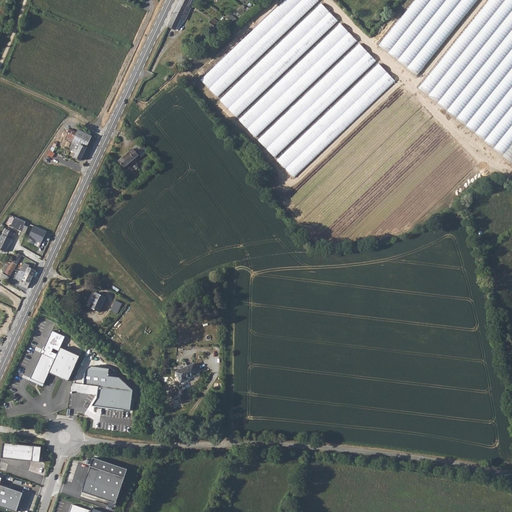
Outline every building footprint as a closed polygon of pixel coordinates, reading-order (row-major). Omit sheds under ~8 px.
[(180,0),(168,26),(176,30),(188,6),(189,6),(192,0),(180,0)] [(284,0),(202,80),(218,97),(318,0),(284,0)] [(232,15),(229,19),(235,23),(238,19),(232,15)] [(275,157),(377,60),(360,43),(259,140),(275,157)] [(278,160),(295,177),(379,96),(371,88),(388,72),(379,63),(278,160)] [(77,133),(73,142),(70,147),(73,148),(72,152),(76,154),(74,158),(81,161),(92,137),(79,130),(77,133)] [(142,142),(119,161),(124,168),(147,149),(146,148),(142,142)] [(27,222),(10,214),(7,224),(11,227),(21,232),(27,222)] [(35,225),(29,237),(42,243),(47,231),(35,225)] [(5,229),(0,240),(0,249),(6,252),(15,233),(5,229)] [(8,258),(5,263),(6,264),(13,268),(14,269),(22,256),(17,252),(12,260),(8,258)] [(23,268),(21,271),(30,275),(33,276),(36,271),(29,267),(30,265),(25,263),(23,268)] [(13,268),(6,264),(2,270),(5,272),(10,276),(14,269),(13,268)] [(21,271),(20,270),(16,279),(22,281),(20,285),(28,288),(33,276),(30,275),(21,271)] [(97,293),(90,307),(99,311),(106,297),(97,293)] [(111,310),(118,313),(123,303),(116,300),(111,310)] [(53,359),(41,353),(28,381),(42,387),(48,374),(66,382),(78,356),(58,348),(53,359)] [(98,397),(92,405),(130,410),(134,391),(119,378),(109,376),(110,369),(92,366),(86,369),(85,384),(100,386),(98,397)] [(196,366),(176,373),(181,385),(188,382),(187,380),(199,375),(196,366)] [(0,457),(38,462),(40,447),(0,443),(0,457)] [(125,477),(90,466),(82,492),(116,503),(125,477)] [(23,492),(0,484),(0,504),(16,511),(23,492)]
